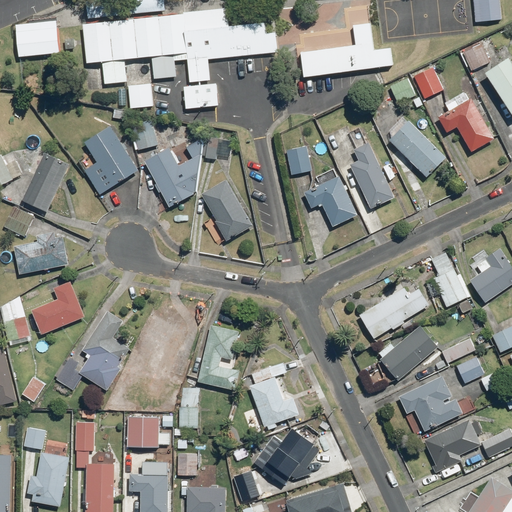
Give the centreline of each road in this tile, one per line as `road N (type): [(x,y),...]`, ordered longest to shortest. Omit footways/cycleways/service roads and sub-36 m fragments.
road 1 (residential): [(300,293),(397,511)]
road 2 (residential): [(300,293),(511,192)]
road 3 (residential): [(300,293),(159,267),(129,246)]
